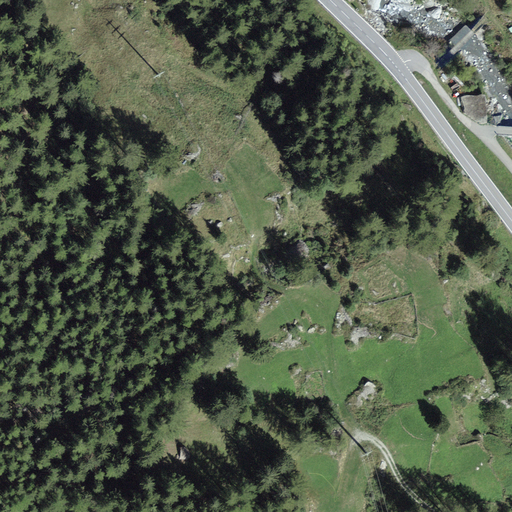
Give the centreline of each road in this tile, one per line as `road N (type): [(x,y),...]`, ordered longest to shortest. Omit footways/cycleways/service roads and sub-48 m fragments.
road 1 (secondary): [(396,67),(511,221)]
road 2 (track): [(337,499),(361,435),(382,446),(431,511)]
road 3 (residential): [(396,67),(420,63),(511,168)]
